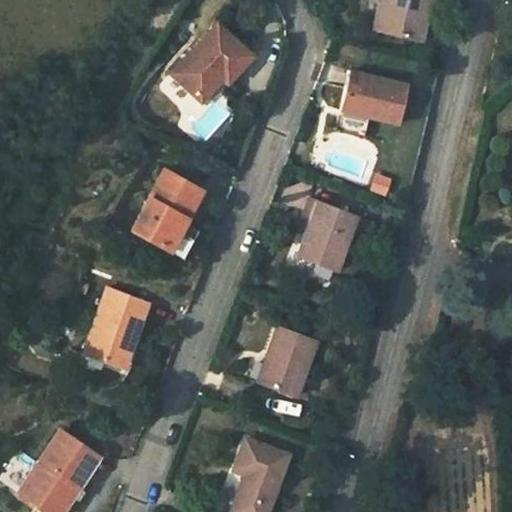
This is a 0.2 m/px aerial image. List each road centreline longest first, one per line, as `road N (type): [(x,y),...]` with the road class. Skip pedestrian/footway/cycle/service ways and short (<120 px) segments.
road 1 (residential): [(289,0),(301,41),(291,86),(127,511)]
road 2 (unclassified): [(345,511),(480,0)]
